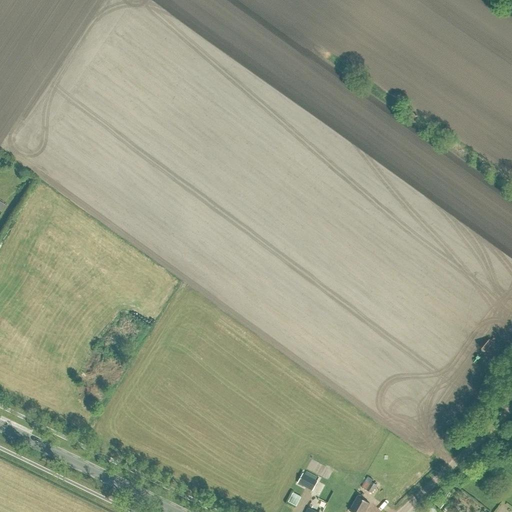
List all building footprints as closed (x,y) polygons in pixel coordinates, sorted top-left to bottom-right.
[(71,476),(73,470),(64,467),(62,473),(71,476)] [(313,491),(318,481),(303,473),(298,484),(313,491)] [(373,493),(377,485),(372,482),(374,479),(368,476),(362,488),(373,493)] [(281,491),(298,497),(300,491),(283,485),(281,491)] [(105,486),(106,498),(114,497),(113,486),(105,486)] [(350,511),(364,511),(370,503),(358,497),(349,511),(350,511)] [(282,511),(286,501),(276,498),(272,507),(282,511)]
